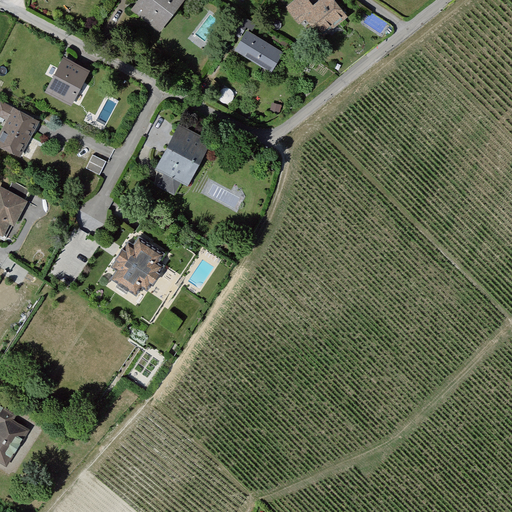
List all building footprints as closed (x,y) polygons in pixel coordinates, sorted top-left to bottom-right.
[(136,0),(129,10),(157,31),(180,0),(136,0)] [(331,0),(318,0),(311,6),(305,0),(295,0),(284,9),(298,25),(304,19),(319,38),(345,16),(331,0)] [(281,52),(245,30),(233,51),(269,72),(281,52)] [(62,56),(42,92),(68,105),(87,70),(62,56)] [(0,146),(22,158),(41,122),(2,101),(0,104),(0,117),(9,122),(0,137),(0,146)] [(177,123),(153,169),(162,174),(156,186),(173,195),(180,183),(184,185),(208,139),(177,123)] [(88,166),(101,172),(107,159),(94,153),(88,166)] [(30,202),(1,187),(0,187),(0,233),(6,237),(12,225),(16,227),(30,202)] [(167,249),(143,234),(136,245),(128,240),(115,259),(125,266),(119,274),(140,288),(144,281),(153,287),(168,264),(160,259),(167,249)] [(96,334),(74,319),(69,327),(66,325),(59,337),(61,338),(52,353),(79,371),(87,360),(81,356),(96,334)] [(31,431),(15,421),(18,415),(0,403),(0,461),(8,467),(31,431)]
